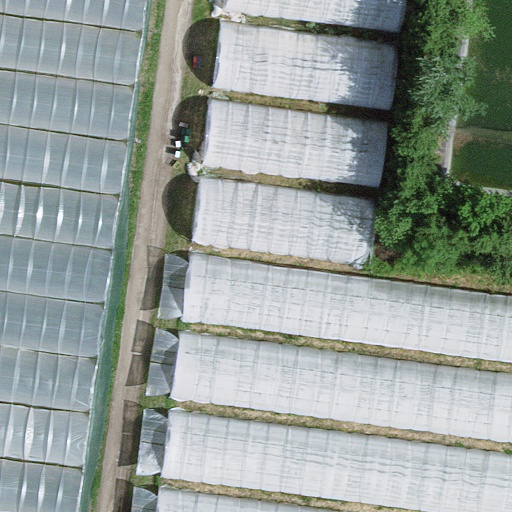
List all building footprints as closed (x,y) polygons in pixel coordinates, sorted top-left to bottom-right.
[(0,0),(0,511),(106,511),(162,0),(0,0)] [(222,0),(399,28),(403,0),(222,0)] [(218,25),(214,88),(394,98),(397,35),(218,25)] [(385,183),(394,117),(211,92),(202,158),(385,183)] [(375,252),(378,186),(198,176),(195,242),(375,252)] [(162,475),(493,511),(511,511),(511,291),(191,256),(184,321),(182,321),(173,402),(170,402),(162,475)] [(145,405),(144,460),(163,461),(164,406),(145,405)] [(153,511),(372,511),(157,486),(153,511)]
